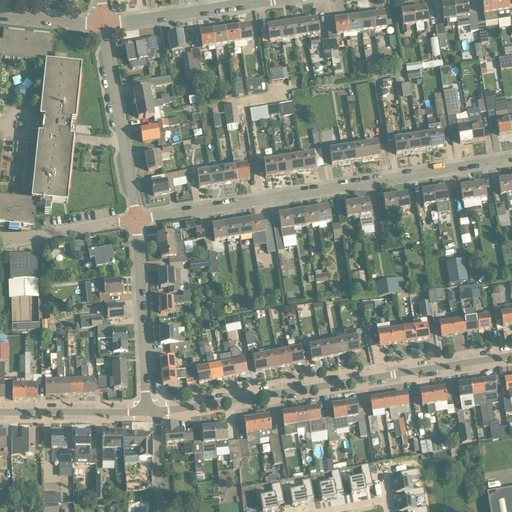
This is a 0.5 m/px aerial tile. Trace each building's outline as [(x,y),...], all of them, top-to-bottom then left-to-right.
[(481,0),(483,10),(485,23),(498,21),(494,0),(481,0)] [(511,19),(510,20),(507,0),(494,0),(498,21),(499,29),(511,27),(511,30),(511,19)] [(470,26),(468,12),(466,2),(453,4),(456,19),(463,18),(464,26),(470,26)] [(440,6),(444,29),(449,29),(448,21),(456,19),(453,4),(440,6)] [(430,32),(428,18),(426,8),(413,10),(416,26),(423,25),(424,33),(430,32)] [(408,27),(416,26),(413,10),(400,12),(404,36),(409,35),(408,27)] [(384,14),(371,16),(374,32),(387,30),(384,14)] [(361,33),(374,32),(371,16),(359,17),(361,33)] [(359,17),(346,19),(349,35),(361,33),(359,17)] [(334,21),(335,31),(336,37),(349,35),(346,19),(334,21)] [(304,22),(307,38),(307,40),(309,40),(310,48),(315,47),(314,45),(319,44),(317,36),(320,36),(317,20),(304,22)] [(294,40),(307,38),(304,22),(292,24),(294,40)] [(477,25),(480,45),(488,44),(485,23),(477,25)] [(292,24),(279,26),(282,41),(294,40),(292,24)] [(237,28),(240,44),(252,42),(250,26),(237,28)] [(266,27),(268,37),(269,43),(282,41),(279,26),(266,27)] [(461,29),(463,40),(467,40),(467,35),(472,34),(471,27),(461,29)] [(225,30),(227,46),(240,44),(237,28),(225,30)] [(212,32),(215,48),(227,46),(225,30),(212,32)] [(215,48),(212,32),(199,34),(202,50),(215,48)] [(1,56),(13,57),(51,61),(52,61),(52,59),(54,40),(50,40),(48,38),(43,37),(41,38),(40,38),(39,37),(34,36),(32,38),(25,37),(23,35),(18,34),(16,35),(15,35),(14,34),(9,33),(6,36),(3,35),(1,56)] [(170,44),(171,53),(184,51),(182,34),(168,36),(169,39),(167,39),(168,44),(170,44)] [(446,49),(444,36),(438,37),(440,50),(446,49)] [(128,64),(128,63),(129,68),(132,70),(141,69),(139,61),(144,60),(143,53),(157,50),(156,38),(131,43),(130,43),(129,43),(130,44),(130,46),(127,47),(125,48),(128,64)] [(330,53),(337,52),(335,39),(328,40),(330,53)] [(323,54),(330,53),(328,40),(321,42),(323,54)] [(431,41),(432,58),(440,58),(438,40),(431,41)] [(190,56),(194,78),(201,77),(199,61),(201,61),(200,50),(190,51),(190,56)] [(194,79),(194,78),(190,56),(182,57),(185,80),(194,79)] [(511,57),(498,59),(500,71),(511,69),(511,57)] [(76,127),(75,127),(71,126),(77,67),(66,66),(66,61),(52,59),(52,61),(51,61),(51,65),(49,65),(35,202),(36,202),(36,205),(37,205),(36,207),(45,208),(45,215),(50,215),(51,209),(52,203),(63,205),(70,135),(75,135),(76,127)] [(442,62),(422,65),(423,71),(443,68),(442,62)] [(407,73),(423,71),(422,65),(422,63),(406,66),(407,73)] [(269,70),(271,83),(288,80),(286,69),(281,70),(281,68),(269,70)] [(439,69),(441,80),(451,78),(449,68),(439,69)] [(151,103),(156,102),(153,88),(171,85),(170,78),(135,84),(137,91),(133,92),(136,105),(151,103)] [(253,80),(255,93),(265,91),(263,78),(253,80)] [(247,94),(255,93),(253,80),(245,81),(247,94)] [(242,83),(235,84),(234,85),(236,97),(244,96),(242,83)] [(12,91),(19,94),(22,88),(15,84),(12,91)] [(23,92),(30,93),(31,85),(24,84),(23,92)] [(401,86),(402,98),(411,97),(409,85),(401,86)] [(443,93),(444,100),(447,118),(460,116),(456,91),(443,93)] [(493,93),(484,94),(485,101),(487,112),(494,111),(498,137),(511,135),(508,120),(506,105),(495,106),(493,93)] [(154,118),(152,110),(162,108),(162,106),(175,103),(174,98),(168,99),(161,101),(156,102),(151,103),(136,105),(138,120),(145,118),(145,120),(154,118)] [(438,120),(439,119),(447,118),(444,100),(435,102),(438,120)] [(487,112),(485,101),(481,102),(477,102),(479,114),(487,112)] [(279,106),(281,115),(281,117),(293,116),(291,104),(279,106)] [(224,107),(227,127),(240,125),(237,106),(224,107)] [(279,106),(267,108),(268,117),(281,115),(279,106)] [(269,120),(268,117),(267,108),(249,111),(251,122),(269,120)] [(215,129),(224,128),(222,114),(213,115),(215,129)] [(158,148),(161,148),(165,147),(162,129),(179,126),(177,119),(157,123),(158,128),(140,131),(143,144),(157,142),(158,148)] [(480,119),(474,120),(468,121),(472,143),(484,141),(480,119)] [(472,143),(468,121),(456,123),(460,145),(472,143)] [(428,127),(429,135),(432,150),(444,148),(440,125),(428,127)] [(311,135),(312,145),(319,144),(318,134),(311,135)] [(429,135),(417,137),(420,152),(432,150),(429,135)] [(417,137),(405,139),(408,154),(420,152),(417,137)] [(393,141),(394,146),(395,156),(408,154),(405,139),(393,141)] [(377,144),(365,146),(367,160),(380,158),(377,144)] [(172,153),(172,152),(171,146),(165,147),(161,148),(162,153),(145,156),(148,173),(162,170),(161,162),(169,161),(168,154),(172,153)] [(356,162),(367,160),(365,146),(353,148),(356,162)] [(353,148),(341,150),(344,164),(356,162),(353,148)] [(329,152),(330,156),(331,166),(344,164),(341,150),(329,152)] [(314,155),(301,157),(303,173),(316,171),(314,155)] [(303,173),(301,157),(288,159),(291,175),(303,173)] [(288,159),(275,161),(278,177),(291,175),(288,159)] [(263,163),(264,169),(265,179),(278,177),(275,161),(263,163)] [(234,168),(237,184),(249,182),(247,166),(234,168)] [(234,168),(221,170),(224,186),(237,184),(234,168)] [(224,186),(221,170),(209,172),(211,188),(224,186)] [(173,188),(186,186),(185,179),(188,179),(187,172),(164,176),(165,182),(151,185),(153,197),(174,194),(173,188)] [(211,188),(209,172),(196,174),(199,190),(211,188)] [(508,214),(511,213),(511,193),(510,180),(497,182),(500,197),(505,196),(506,201),(507,201),(508,210),(507,210),(508,214)] [(215,198),(237,193),(236,184),(213,189),(215,198)] [(471,186),(474,201),(475,208),(476,215),(481,215),(479,200),(486,199),(484,184),(471,186)] [(462,203),(469,202),(474,201),(471,186),(459,188),(462,203)] [(445,188),(433,190),(435,205),(447,203),(445,188)] [(423,207),(435,205),(433,190),(421,192),(423,207)] [(407,195),(395,197),(397,211),(409,209),(407,195)] [(385,213),(397,211),(395,197),(382,199),(385,213)] [(0,201),(0,224),(3,225),(6,223),(12,224),(14,226),(19,227),(21,226),(22,226),(23,227),(28,228),(31,226),(34,226),(36,207),(37,205),(36,205),(0,201)] [(371,216),(370,211),(369,201),(356,203),(359,218),(371,216)] [(344,205),(346,219),(346,220),(359,218),(356,203),(344,205)] [(503,204),(494,205),(496,215),(496,218),(506,217),(503,204)] [(331,224),(330,217),(328,208),(315,210),(318,226),(331,224)] [(315,210),(303,212),(306,228),(318,226),(315,210)] [(303,212),(290,214),(293,230),(306,228),(303,212)] [(278,216),(279,226),(280,229),(282,240),(295,238),(293,230),(290,214),(278,216)] [(249,221),(252,237),(264,234),(262,219),(249,221)] [(249,221),(237,223),(239,239),(252,237),(249,221)] [(224,225),(227,241),(239,239),(237,223),(224,225)] [(227,241),(224,225),(211,227),(214,243),(227,241)] [(331,227),(334,241),(342,240),(339,225),(331,227)] [(196,229),(198,242),(205,240),(203,228),(196,229)] [(284,252),(282,240),(280,229),(274,231),(277,253),(284,252)] [(159,248),(182,244),(180,232),(157,236),(159,248)] [(95,240),(86,241),(90,261),(94,260),(96,270),(114,267),(111,250),(97,253),(95,240)] [(82,242),(73,243),(76,257),(85,256),(82,242)] [(184,244),(182,244),(159,248),(161,260),(168,259),(169,265),(187,264),(184,244)] [(208,254),(211,275),(218,274),(214,253),(208,254)] [(36,255),(14,255),(9,255),(10,282),(37,281),(36,255)] [(449,285),(467,282),(464,261),(446,263),(449,285)] [(169,295),(179,294),(179,286),(180,286),(180,271),(159,272),(160,289),(169,288),(169,295)] [(351,275),(354,294),(367,292),(364,273),(351,275)] [(316,274),(316,282),(328,281),(328,274),(316,274)] [(377,298),(396,295),(393,280),(375,283),(377,298)] [(99,294),(99,295),(90,296),(91,304),(110,303),(109,297),(122,295),(121,281),(103,283),(104,293),(99,294)] [(332,293),(347,293),(347,285),(332,286),(332,293)] [(472,300),(471,291),(470,286),(459,288),(461,302),(472,300)] [(494,302),(507,301),(507,286),(494,286),(494,302)] [(441,290),(434,291),(435,300),(443,298),(441,290)] [(472,300),(473,307),(478,306),(477,300),(481,299),(479,290),(471,291),(472,300)] [(190,306),(190,299),(189,294),(183,294),(182,294),(183,299),(172,299),(159,300),(160,315),(173,314),(172,307),(190,306)] [(420,305),(422,319),(431,318),(428,303),(420,305)] [(81,330),(98,328),(110,327),(109,322),(125,320),(125,319),(126,319),(125,314),(124,314),(124,308),(106,310),(107,313),(100,314),(100,317),(80,318),(81,330)] [(511,313),(500,315),(499,311),(494,311),(496,329),(511,326),(511,313)] [(223,318),(225,327),(240,325),(238,316),(223,318)] [(488,317),(475,319),(477,332),(491,330),(488,317)] [(475,319),(463,321),(466,334),(477,332),(475,319)] [(413,322),(414,329),(416,342),(429,340),(427,326),(421,327),(420,321),(413,322)] [(463,321),(452,323),(454,336),(466,334),(463,321)] [(12,324),(12,332),(39,331),(38,323),(12,324)] [(438,325),(441,338),(454,336),(452,323),(438,325)] [(112,327),(110,327),(98,328),(99,347),(106,347),(106,333),(112,332),(113,345),(113,353),(127,353),(126,345),(127,345),(126,331),(112,332),(112,327)] [(414,329),(402,330),(404,344),(416,342),(414,329)] [(160,346),(161,346),(170,345),(171,355),(190,354),(189,343),(183,344),(183,336),(177,336),(176,330),(160,331),(160,346)] [(402,330),(390,332),(392,346),(404,344),(402,330)] [(343,334),(344,340),(347,355),(360,353),(355,331),(343,334)] [(377,334),(378,338),(379,348),(392,346),(390,332),(377,334)] [(244,336),(247,347),(254,346),(252,334),(244,336)] [(344,340),(332,343),(336,358),(347,355),(344,340)] [(287,344),(288,351),(291,366),(303,364),(300,349),(295,350),(293,342),(287,344)] [(228,344),(230,351),(232,363),(235,378),(247,375),(244,360),(243,360),(242,357),(236,349),(235,350),(234,343),(228,344)] [(332,343),(320,345),(324,360),(336,358),(332,343)] [(0,361),(9,361),(8,344),(0,344),(0,361)] [(311,362),(324,360),(320,345),(308,348),(311,362)] [(206,356),(208,367),(211,382),(223,380),(220,365),(214,366),(211,354),(210,355),(209,348),(204,349),(206,356)] [(279,369),(291,366),(288,351),(276,354),(279,369)] [(25,373),(25,380),(25,402),(37,402),(37,385),(33,385),(33,377),(30,377),(30,354),(25,354),(25,356),(25,373)] [(56,363),(57,370),(57,382),(58,397),(70,397),(69,381),(64,382),(63,370),(61,370),(61,354),(56,354),(56,356),(56,363)] [(264,356),(267,371),(279,369),(276,354),(264,356)] [(267,371),(264,356),(252,359),(255,374),(267,371)] [(161,373),(175,372),(173,359),(160,360),(161,373)] [(81,362),(81,369),(82,381),(82,396),(95,396),(99,395),(98,386),(94,386),(94,380),(88,381),(88,369),(86,369),(86,362),(81,362)] [(232,363),(220,365),(223,380),(235,378),(232,363)] [(113,377),(126,377),(126,364),(112,364),(113,377)] [(196,370),(199,385),(211,382),(208,367),(196,370)] [(191,370),(175,372),(161,373),(163,387),(176,385),(176,380),(186,379),(186,385),(192,384),(191,370)] [(126,377),(113,377),(113,391),(127,390),(126,377)] [(99,395),(107,393),(106,390),(106,378),(97,378),(98,386),(99,395)] [(508,394),(509,397),(503,398),(505,415),(511,414),(511,413),(510,403),(511,402),(511,379),(504,381),(506,394),(508,394)] [(12,380),(12,402),(25,402),(25,380),(12,380)] [(485,404),(486,404),(497,402),(496,393),(494,380),(482,382),(485,404)] [(70,397),(82,396),(82,381),(69,381),(70,397)] [(45,398),(58,397),(57,382),(45,382),(45,398)] [(470,384),(473,406),(485,404),(482,382),(480,382),(470,384)] [(473,406),(470,384),(457,386),(461,410),(474,408),(473,406)] [(444,388),(432,390),(434,405),(447,403),(444,388)] [(436,415),(434,405),(432,390),(419,392),(422,407),(427,406),(428,416),(436,415)] [(406,394),(394,396),(396,409),(408,407),(406,394)] [(398,421),(396,409),(394,396),(382,398),(384,411),(389,410),(390,423),(393,422),(395,438),(401,437),(398,421)] [(369,400),(371,410),(371,413),(384,411),(382,398),(369,400)] [(356,402),(344,404),(347,425),(355,424),(354,418),(359,417),(356,402)] [(344,404),(331,406),(334,424),(326,426),(327,432),(329,444),(337,443),(335,431),(348,429),(347,425),(344,404)] [(318,408),(306,410),(310,435),(327,432),(326,426),(325,420),(320,420),(318,408)] [(312,450),(310,435),(306,410),(294,412),(297,434),(298,437),(305,436),(307,450),(312,450)] [(281,414),(285,437),(297,434),(294,412),(281,414)] [(483,429),(489,428),(487,412),(481,413),(483,429)] [(494,423),(493,412),(487,412),(489,428),(492,441),(496,441),(508,439),(507,428),(499,429),(497,422),(494,423)] [(256,418),(259,441),(268,439),(268,438),(272,437),(271,431),(268,416),(256,418)] [(375,417),(368,419),(370,433),(378,432),(375,417)] [(260,446),(259,441),(256,418),(243,420),(246,436),(247,441),(238,442),(239,451),(239,460),(248,460),(248,448),(260,446)] [(193,444),(192,438),(192,432),(178,433),(178,423),(164,425),(165,425),(166,434),(165,434),(166,445),(184,443),(185,456),(194,455),(193,444)] [(367,437),(365,423),(358,424),(360,438),(367,437)] [(121,437),(124,477),(126,494),(152,493),(152,437),(149,437),(149,425),(131,425),(131,437),(121,437)] [(226,427),(214,428),(216,451),(228,450),(226,427)] [(469,427),(459,429),(462,445),(471,443),(469,427)] [(214,428),(202,429),(202,439),(203,443),(204,453),(216,452),(216,451),(214,428)] [(65,443),(63,443),(63,434),(57,434),(57,432),(52,432),(52,434),(51,434),(51,450),(57,450),(57,452),(59,452),(59,464),(71,464),(71,452),(65,452),(65,443)] [(90,451),(90,444),(90,434),(75,433),(75,460),(89,460),(89,466),(96,466),(96,451),(90,451)] [(11,442),(11,450),(11,458),(34,458),(34,434),(23,434),(23,442),(11,442)] [(115,478),(124,477),(121,437),(121,434),(102,434),(102,463),(114,463),(115,478)] [(268,439),(269,440),(271,456),(272,456),(274,466),(282,465),(277,437),(272,437),(268,438),(268,439)] [(430,440),(431,441),(432,453),(441,452),(439,439),(430,440)] [(422,454),(432,453),(431,441),(420,443),(422,454)] [(239,451),(229,452),(230,463),(233,463),(233,471),(240,471),(239,460),(239,451)] [(203,466),(202,455),(194,455),(196,475),(202,474),(201,466),(203,466)] [(368,466),(360,468),(362,478),(348,481),(351,496),(366,493),(365,488),(372,487),(368,466)] [(395,495),(403,494),(412,492),(410,480),(421,478),(420,471),(400,474),(401,481),(393,482),(395,495)] [(339,472),(330,473),(332,480),(318,483),(321,502),(336,499),(335,494),(343,493),(339,472)] [(104,502),(104,478),(96,478),(96,502),(104,502)] [(289,493),(292,508),(307,505),(306,500),(313,499),(310,481),(301,483),(303,490),(289,493)] [(276,506),(284,504),(280,485),(270,487),(272,496),(259,498),(261,511),(269,511),(277,510),(276,506)] [(511,511),(511,489),(486,494),(489,511),(511,511)] [(423,490),(412,492),(403,494),(404,500),(396,501),(397,511),(408,511),(415,511),(415,510),(413,499),(425,497),(423,490)] [(42,496),(43,506),(57,505),(61,505),(60,495),(42,496)]
